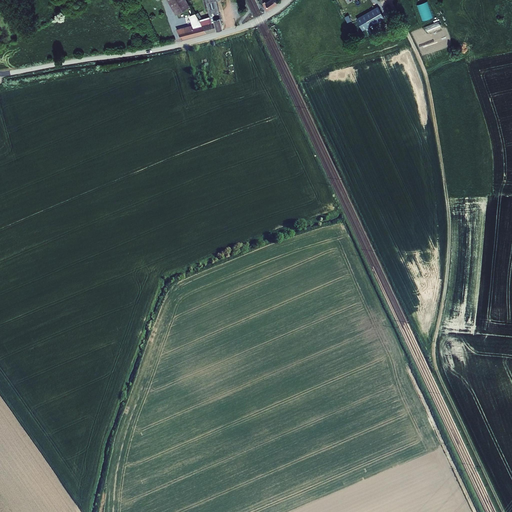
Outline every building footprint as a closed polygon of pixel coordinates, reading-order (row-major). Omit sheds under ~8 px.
[(166,0),(176,16),(190,8),(185,0),(166,0)] [(205,0),(212,26),(215,25),(217,32),(221,31),(223,29),(219,15),(220,15),(216,2),(222,1),(221,0),(205,0)] [(269,0),(265,3),(270,9),(279,2),(276,0),(269,0)] [(380,10),(358,21),(363,32),(386,21),(380,10)] [(438,21),(425,27),(426,31),(440,25),(438,21)] [(175,31),(181,42),(206,35),(202,28),(200,24),(196,25),(195,26),(198,31),(186,34),(184,31),(180,32),(179,30),(175,31)] [(203,27),(202,28),(206,35),(217,32),(215,25),(212,26),(204,28),(203,27)]
